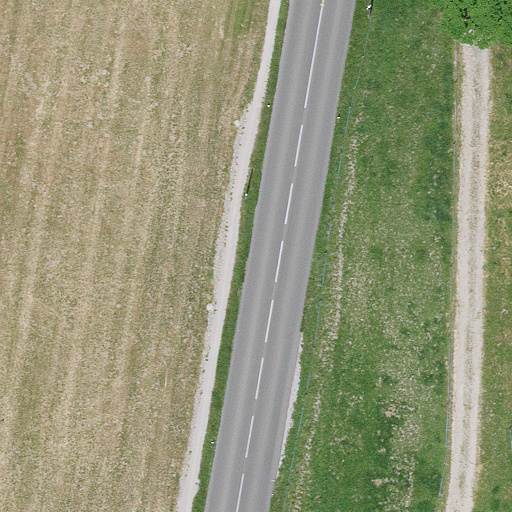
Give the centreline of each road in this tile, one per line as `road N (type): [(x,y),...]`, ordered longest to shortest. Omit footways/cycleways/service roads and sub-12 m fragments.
road 1 (secondary): [(322,0),(234,511)]
road 2 (track): [(477,0),(472,288),(456,511)]
